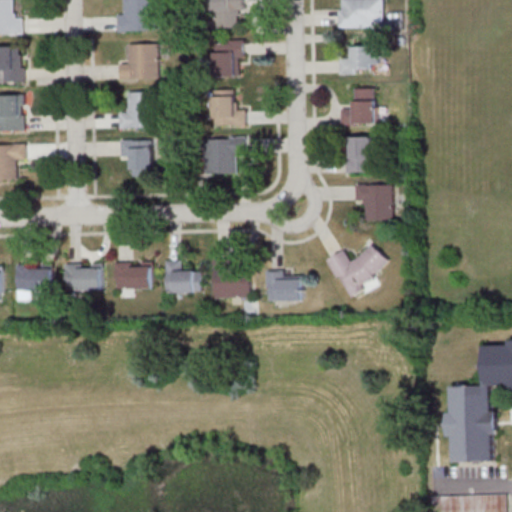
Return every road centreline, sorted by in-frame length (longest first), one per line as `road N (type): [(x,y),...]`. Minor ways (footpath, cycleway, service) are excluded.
road 1 (residential): [(286,198),(251,213),(0,218)]
road 2 (residential): [(77,217),(72,0)]
road 3 (residential): [(286,198),(297,174),(293,0)]
road 4 (residential): [(251,213),(299,227),(312,216),(313,194),(297,168)]
